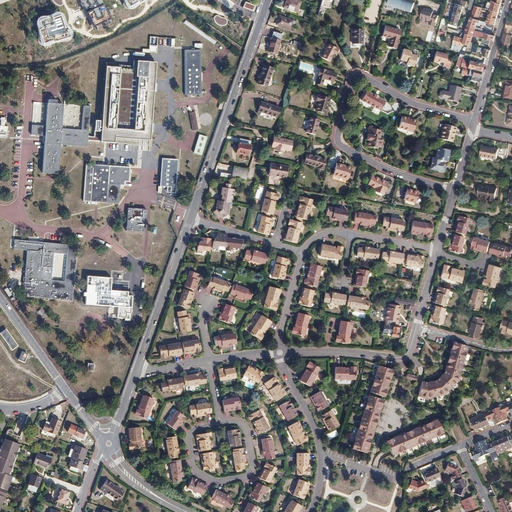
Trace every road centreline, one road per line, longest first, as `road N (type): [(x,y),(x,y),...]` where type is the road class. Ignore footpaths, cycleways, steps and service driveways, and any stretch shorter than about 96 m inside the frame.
road 1 (residential): [(473,120),(404,100),(359,73),(350,86),(340,147),(382,169),(455,189)]
road 2 (tertiary): [(269,0),(191,219)]
road 3 (residential): [(220,420),(247,432),(247,475),(212,481),(195,470),(189,434),(196,428)]
road 4 (tertiary): [(191,219),(138,368)]
road 5 (residential): [(416,328),(400,358),(279,352)]
road 6 (residential): [(473,120),(508,0)]
